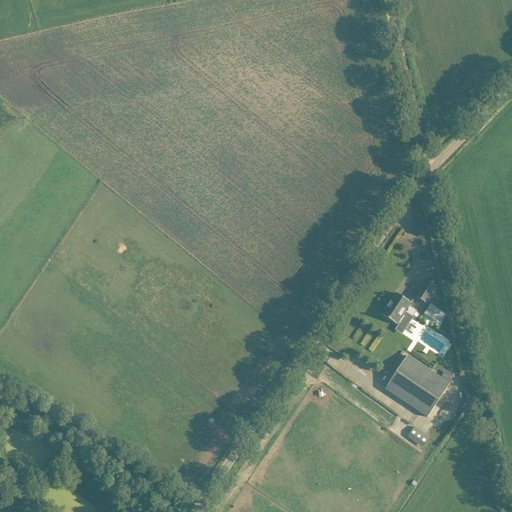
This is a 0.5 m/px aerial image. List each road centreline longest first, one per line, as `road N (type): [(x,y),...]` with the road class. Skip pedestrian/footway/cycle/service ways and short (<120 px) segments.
road 1 (unclassified): [(199,511),(427,172),(511,88)]
road 2 (track): [(388,0),(511,505)]
